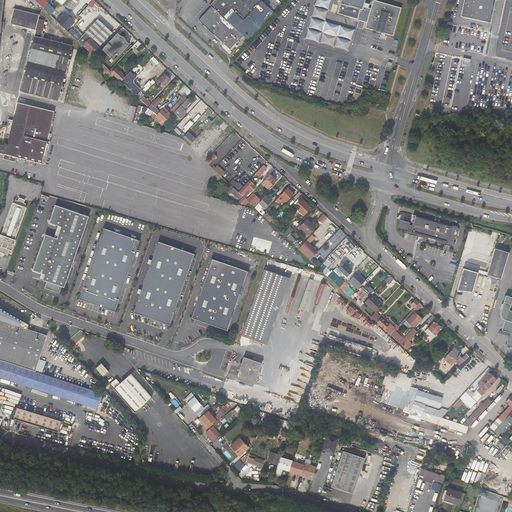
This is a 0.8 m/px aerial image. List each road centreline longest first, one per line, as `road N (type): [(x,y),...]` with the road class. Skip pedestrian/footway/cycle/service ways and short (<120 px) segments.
road 1 (residential): [(349,511),(266,487),(135,474),(0,435)]
road 2 (primary): [(114,0),(247,123),(294,152),(383,184)]
road 3 (primary): [(387,169),(306,143),(268,121),(170,34)]
road 4 (residential): [(232,347),(208,345),(179,358),(45,312),(0,285)]
road 5 (unclassified): [(364,238),(511,377)]
road 6 (unknown): [(145,233),(98,222),(74,286),(75,303),(118,318)]
road 7 (unknown): [(474,56),(460,105),(440,110),(452,38),(483,44)]
road 8 (residential): [(387,169),(436,0)]
road 9 (unknown): [(118,318),(177,332),(209,251)]
road 10 (primary): [(383,184),(511,219)]
road 11 (primary): [(511,205),(387,169)]
road 12 (unclassified): [(271,157),(364,238)]
